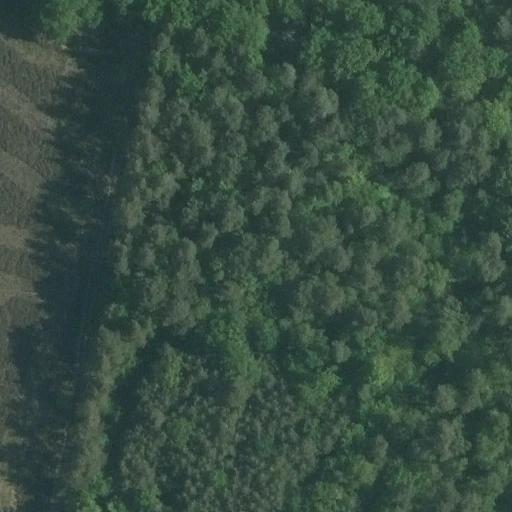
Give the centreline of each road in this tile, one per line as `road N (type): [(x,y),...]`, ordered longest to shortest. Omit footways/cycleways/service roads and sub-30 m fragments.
road 1 (track): [(172,0),(140,66),(57,511)]
road 2 (unclassified): [(511,118),(204,0)]
